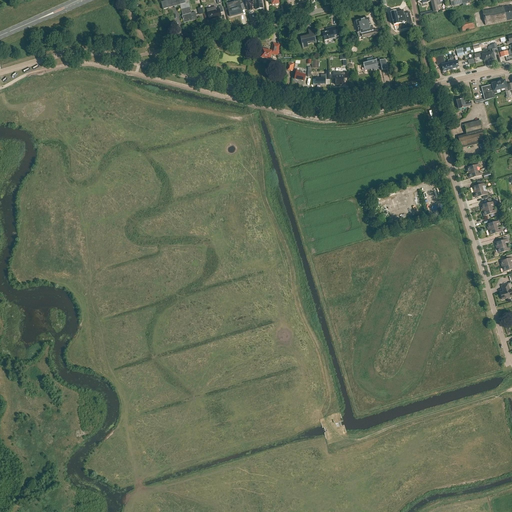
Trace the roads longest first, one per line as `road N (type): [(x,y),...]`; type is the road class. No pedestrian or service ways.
road 1 (tertiary): [(428,87),(326,108),(139,63)]
road 2 (unclassified): [(428,87),(511,364)]
road 3 (residential): [(359,0),(149,52)]
road 4 (track): [(328,422),(338,444),(352,442),(511,389)]
road 5 (tertiary): [(0,73),(73,52),(139,63)]
